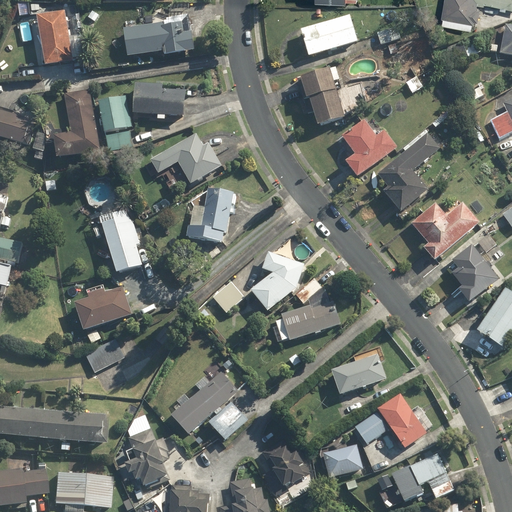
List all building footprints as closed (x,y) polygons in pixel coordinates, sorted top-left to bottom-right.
[(511,0),(443,0),(441,23),(470,26),(471,21),(479,22),(481,3),(511,6),(511,0)] [(64,13),(35,17),(43,69),(72,65),(64,13)] [(358,44),(349,16),(299,31),(308,59),(358,44)] [(189,21),(122,30),(126,58),(163,53),(164,58),(194,54),(189,21)] [(511,27),(505,26),(499,55),(511,57),(511,27)] [(403,40),(399,28),(377,35),(381,47),(403,40)] [(484,55),(480,44),(464,50),(468,61),(484,55)] [(340,82),(336,69),(299,79),(305,102),(310,101),(318,129),(344,122),(333,84),(340,82)] [(423,90),(416,78),(404,85),(411,97),(423,90)] [(133,116),(157,118),(156,122),(164,123),(164,118),(183,120),(185,94),(161,92),(161,85),(135,83),(133,116)] [(487,96),(480,84),(465,92),(472,104),(487,96)] [(101,153),(89,93),(63,98),(70,132),(52,136),(57,162),(101,153)] [(511,97),(502,102),(508,115),(490,123),(498,141),(511,134),(511,97)] [(126,98),(97,104),(107,155),(133,150),(129,131),(132,130),(126,98)] [(35,124),(0,114),(0,141),(28,149),(35,124)] [(356,180),(397,151),(384,132),(375,139),(362,121),(339,138),(353,158),(344,164),(356,180)] [(429,139),(425,135),(389,167),(385,163),(371,176),(385,192),(381,196),(399,216),(428,191),(412,173),(449,140),(440,129),(429,139)] [(202,148),(195,136),(144,165),(153,182),(164,176),(162,173),(176,165),(190,188),(222,170),(207,145),(202,148)] [(225,237),(232,195),(207,190),(204,210),(192,208),(186,241),(221,247),(223,236),(225,237)] [(11,219),(2,217),(8,197),(0,194),(0,226),(8,228),(11,219)] [(433,263),(479,226),(463,206),(445,220),(434,206),(409,226),(426,247),(423,250),(433,263)] [(511,208),(502,215),(511,229),(511,208)] [(127,211),(100,219),(117,277),(140,270),(134,248),(138,247),(127,211)] [(22,243),(0,238),(0,260),(18,265),(22,243)] [(451,263),(453,266),(448,269),(452,274),(449,276),(460,290),(456,294),(467,307),(499,282),(471,247),(451,263)] [(267,315),(296,291),(304,266),(267,255),(262,271),(271,274),(270,277),(250,295),(267,315)] [(4,296),(10,267),(0,265),(0,286),(2,287),(1,295),(4,296)] [(274,323),(280,345),(340,328),(332,301),(314,281),(296,298),(305,308),(281,316),(282,320),(274,323)] [(245,299),(231,283),(213,298),(227,315),(245,299)] [(73,307),(82,334),(131,319),(122,292),(107,296),(105,289),(86,295),(88,302),(73,307)] [(511,335),(511,296),(503,291),(477,335),(503,351),(511,335)] [(126,359),(116,340),(85,357),(95,376),(126,359)] [(357,355),(360,363),(331,374),(339,398),(385,381),(378,361),(384,358),(380,347),(357,355)] [(214,416),(215,418),(207,425),(225,444),(248,423),(230,404),(221,412),(220,411),(237,394),(220,375),(190,402),(185,395),(173,406),(178,413),(170,420),(188,440),(214,416)] [(408,412),(398,396),(376,411),(378,415),(356,430),(366,446),(390,430),(403,450),(427,435),(424,432),(431,427),(418,406),(408,412)] [(106,416),(0,408),(0,438),(59,443),(58,452),(68,453),(68,445),(104,447),(106,416)] [(143,488),(167,480),(159,458),(168,454),(164,441),(155,444),(150,431),(129,439),(134,452),(127,455),(130,464),(119,468),(125,484),(135,480),(136,483),(141,482),(143,488)] [(325,444),(328,454),(322,456),(330,480),(363,470),(356,446),(341,450),(338,440),(325,444)] [(272,471),(262,477),(275,498),(303,480),(297,470),(308,464),(299,449),(290,455),(282,442),(262,454),(272,471)] [(455,491),(437,454),(391,476),(404,504),(423,495),(420,488),(427,484),(435,500),(455,491)] [(20,471),(0,473),(0,507),(24,504),(24,500),(48,496),(44,472),(20,475),(20,471)] [(111,478),(54,475),(52,508),(65,508),(64,511),(80,511),(80,509),(109,511),(111,478)] [(217,510),(216,511),(270,511),(268,502),(264,503),(262,490),(251,492),(249,480),(229,483),(233,507),(217,510)] [(190,488),(169,487),(167,511),(208,511),(210,498),(198,497),(198,493),(190,492),(190,488)]
